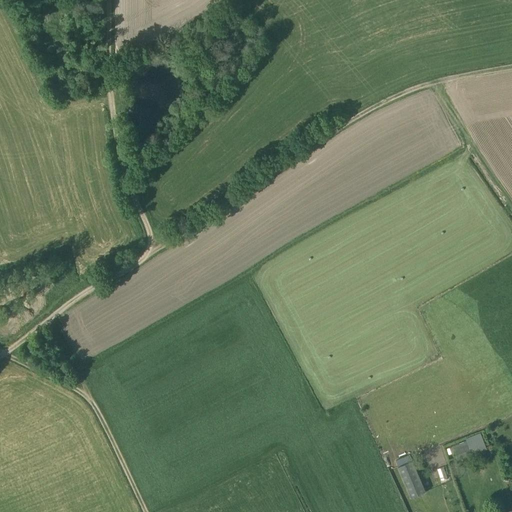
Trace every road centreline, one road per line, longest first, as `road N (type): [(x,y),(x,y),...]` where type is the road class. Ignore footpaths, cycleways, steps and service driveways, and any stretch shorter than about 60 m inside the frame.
road 1 (track): [(0,355),(152,248),(112,123),(110,0)]
road 2 (track): [(152,248),(368,107),(430,82),(511,64)]
road 3 (track): [(143,511),(90,399),(0,353)]
road 4 (track): [(430,82),(511,219)]
